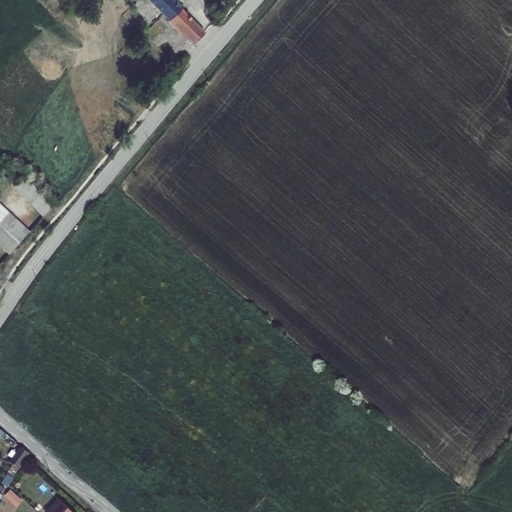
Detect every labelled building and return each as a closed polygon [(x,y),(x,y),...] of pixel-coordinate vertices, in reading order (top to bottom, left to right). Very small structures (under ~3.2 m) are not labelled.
[(142,0),(193,49),(203,38),(163,0),(142,0)] [(49,208),(16,176),(6,187),(39,219),(49,208)] [(27,235),(0,210),(0,253),(6,259),(27,235)] [(29,454),(21,448),(11,463),(19,468),(29,454)] [(9,474),(3,482),(8,486),(14,477),(9,474)] [(17,506),(23,499),(10,488),(4,496),(17,506)] [(71,511),(59,500),(48,511),(71,511)]
